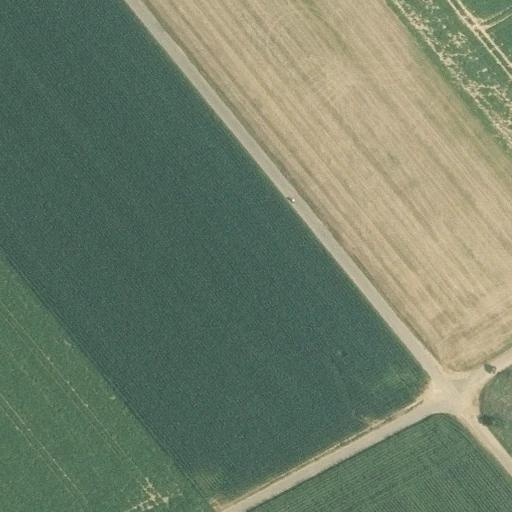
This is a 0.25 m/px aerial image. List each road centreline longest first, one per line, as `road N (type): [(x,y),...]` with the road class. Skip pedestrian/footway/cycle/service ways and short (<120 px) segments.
road 1 (track): [(457,390),(136,0)]
road 2 (track): [(457,390),(231,511)]
